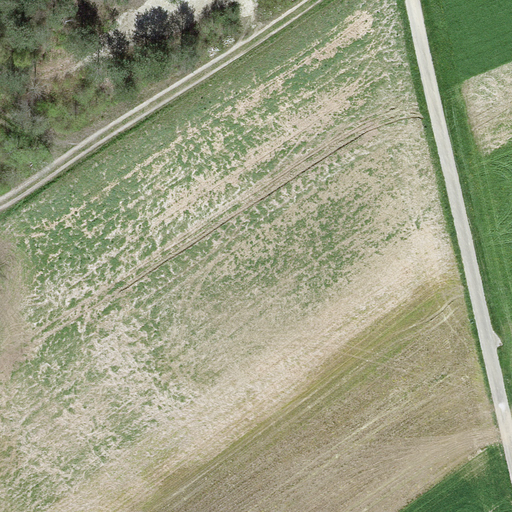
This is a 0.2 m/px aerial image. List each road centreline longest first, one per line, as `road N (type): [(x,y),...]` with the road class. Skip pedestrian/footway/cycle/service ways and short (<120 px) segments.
road 1 (track): [(511,452),(412,0)]
road 2 (track): [(312,0),(27,203),(0,208)]
